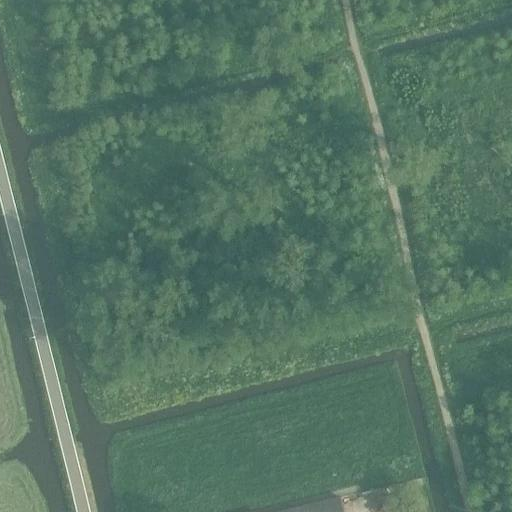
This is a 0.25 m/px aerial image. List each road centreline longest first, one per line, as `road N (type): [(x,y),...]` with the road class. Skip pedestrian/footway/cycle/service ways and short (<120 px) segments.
road 1 (unknown): [(469,511),(345,0)]
road 2 (unclassified): [(80,511),(0,172)]
